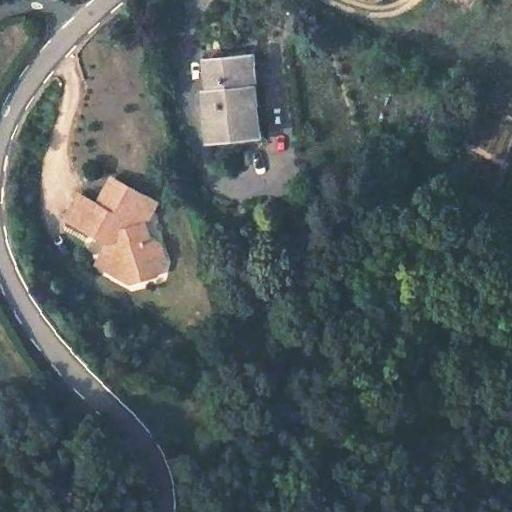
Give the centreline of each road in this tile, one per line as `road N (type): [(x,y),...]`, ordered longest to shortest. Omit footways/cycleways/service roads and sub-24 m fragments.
road 1 (tertiary): [(0,262),(32,321),(155,464),(160,511)]
road 2 (tertiary): [(79,29),(24,89),(0,136)]
